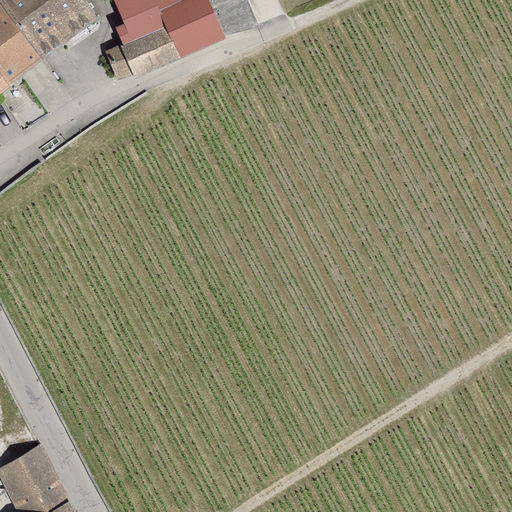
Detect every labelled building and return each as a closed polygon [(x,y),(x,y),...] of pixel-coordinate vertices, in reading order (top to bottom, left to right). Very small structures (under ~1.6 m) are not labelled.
[(110,22),(95,0),(0,0),(0,3),(7,12),(48,67),(110,22)] [(133,25),(126,32),(139,72),(264,23),(252,0),(122,0),(133,25)] [(48,67),(7,12),(0,17),(0,69),(16,91),(48,67)] [(0,103),(16,91),(0,69),(0,103)] [(44,446),(6,470),(25,511),(62,511),(73,505),(44,446)]
